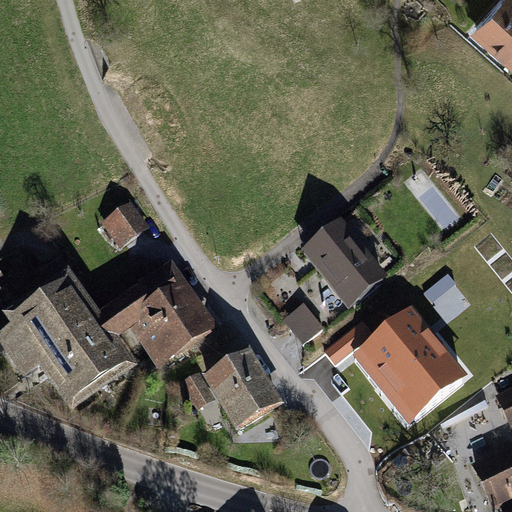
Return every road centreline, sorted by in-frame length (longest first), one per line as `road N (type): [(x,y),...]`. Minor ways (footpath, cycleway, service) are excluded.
road 1 (residential): [(358,511),(353,456),(169,218),(105,110),(65,0)]
road 2 (tertiary): [(0,415),(274,511)]
